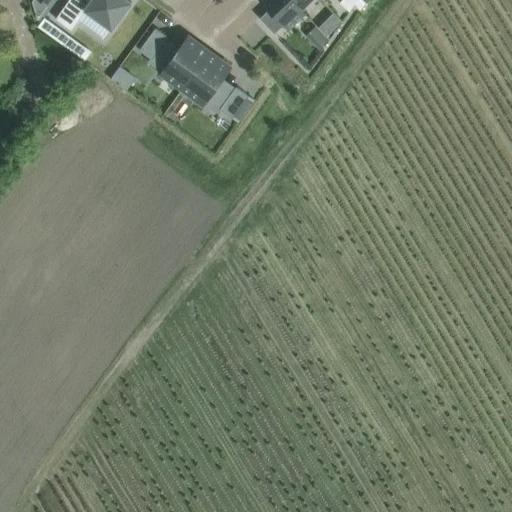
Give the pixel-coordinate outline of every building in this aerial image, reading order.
[(68,0),(55,19),(71,30),(79,20),(102,37),(109,27),(111,29),(131,2),(128,0),(68,0)] [(304,14),(290,0),(259,0),(288,29),(304,14)] [(290,0),(304,14),(305,13),(301,9),(310,0),(290,0)] [(350,0),(341,0),(340,1),(349,11),(355,4),(350,0)] [(365,0),(350,0),(355,4),(360,10),(367,2),(365,0)] [(333,13),(327,19),(336,27),(341,21),(333,13)] [(182,89),(209,52),(188,36),(175,55),(162,45),(168,37),(155,27),(139,50),(152,59),(157,53),(169,62),(161,74),(182,89)] [(60,29),(54,37),(62,43),(68,35),(60,29)] [(217,85),(230,67),(209,52),(182,89),(203,104),(212,93),(224,102),(220,109),(232,118),(249,95),(236,86),(230,95),(217,85)]
